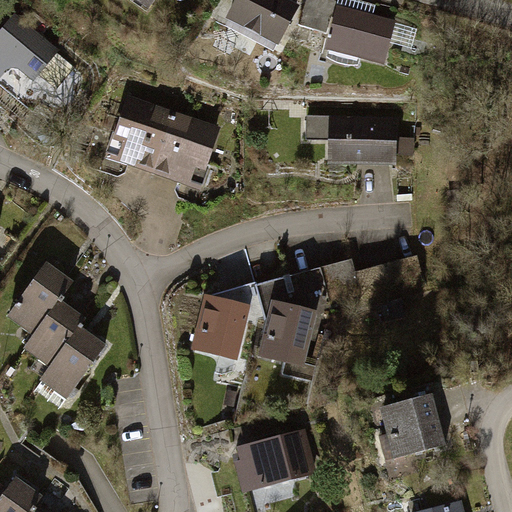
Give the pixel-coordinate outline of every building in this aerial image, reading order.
[(311,6),(297,0),(249,0),(239,23),(293,47),(311,6)] [(342,8),(318,0),(314,0),(306,30),(335,37),(342,8)] [(393,67),(403,21),(342,8),(332,54),(393,67)] [(0,27),(0,82),(3,86),(16,69),(41,89),(68,54),(20,18),(8,33),(0,27)] [(228,129),(132,98),(112,160),(142,169),(184,183),(208,191),(228,129)] [(399,167),(400,118),(314,117),(314,143),(338,144),(338,166),(399,167)] [(331,264),(335,290),(424,278),(422,259),(358,267),(357,261),(331,264)] [(67,274),(51,263),(13,320),(41,339),(31,353),(55,370),(45,384),(74,403),(110,349),(97,340),(86,333),(94,320),(83,313),(69,303),(82,284),(67,274)] [(254,308),(209,296),(196,349),(240,360),(254,308)] [(322,314),(277,303),(264,355),(309,367),(322,314)] [(441,396),(388,408),(400,461),(454,449),(441,396)] [(312,430),(240,448),(252,496),(324,478),(312,430)] [(19,477),(0,502),(0,511),(38,511),(49,499),(33,487),(19,477)]
